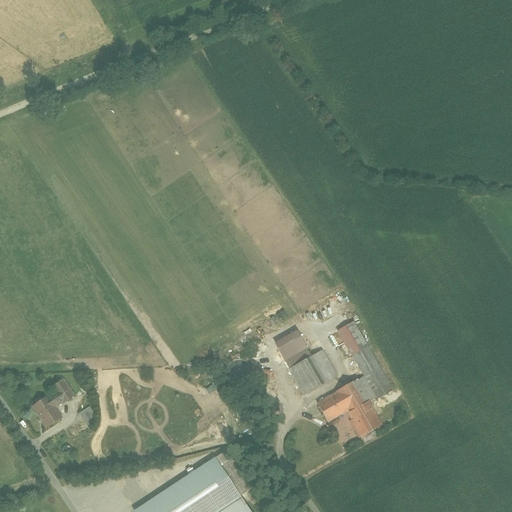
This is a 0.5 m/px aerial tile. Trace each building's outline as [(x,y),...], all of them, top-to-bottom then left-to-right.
[(394,392),(352,324),(338,333),(380,400),(394,392)] [(332,380),(318,355),(291,370),(304,395),(332,380)] [(43,398),(28,407),(44,431),(61,420),(55,411),(74,399),(62,380),(49,389),(53,394),(44,400),(43,398)] [(378,431),(350,384),(314,405),(326,425),(343,415),(359,442),(378,431)] [(88,407),(77,413),(85,427),(96,421),(88,407)] [(247,511),(213,460),(135,511),(247,511)]
